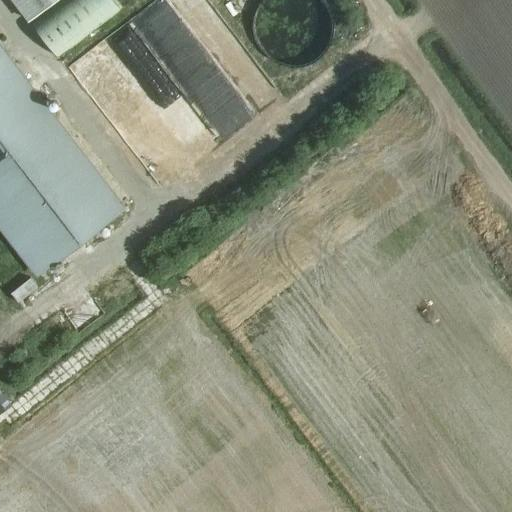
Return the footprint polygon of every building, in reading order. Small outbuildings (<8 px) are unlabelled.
[(12,0),(27,19),(51,0),(12,0)] [(115,0),(59,0),(31,22),(58,57),(121,7),(115,0)] [(0,222),(39,272),(123,208),(44,107),(47,105),(6,51),(3,53),(0,49),(0,222)] [(193,128),(211,112),(197,97),(184,109),(192,117),(188,122),(193,128)] [(0,413),(11,404),(0,390),(0,413)]
